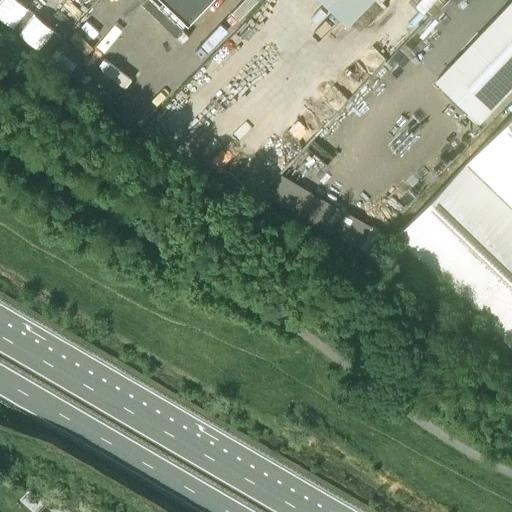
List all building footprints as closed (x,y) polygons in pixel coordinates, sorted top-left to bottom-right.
[(165,0),(191,24),(213,0),(165,0)] [(315,0),(347,32),(378,0),(315,0)] [(412,0),(430,16),(438,7),(430,0),(412,0)] [(511,2),(439,80),(482,121),(511,89),(511,2)] [(382,125),(420,85),(412,77),(374,117),(382,125)] [(511,354),(511,353),(511,117),(397,240),(511,354)] [(342,208),(330,230),(338,235),(351,213),(342,208)] [(371,225),(359,247),(368,252),(380,230),(371,225)]
